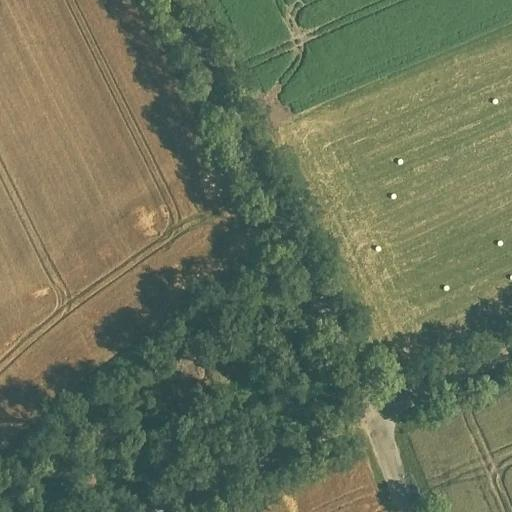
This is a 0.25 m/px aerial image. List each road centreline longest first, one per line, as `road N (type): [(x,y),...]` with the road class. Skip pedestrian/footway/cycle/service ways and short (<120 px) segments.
road 1 (unclassified): [(353,414),(151,0)]
road 2 (unclassified): [(124,511),(353,414)]
road 3 (unclassified): [(511,347),(353,414)]
